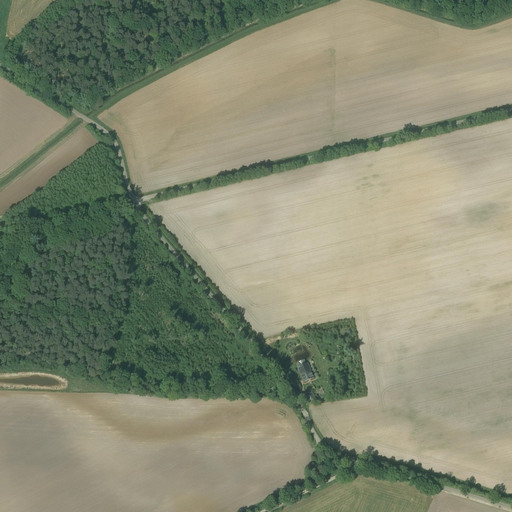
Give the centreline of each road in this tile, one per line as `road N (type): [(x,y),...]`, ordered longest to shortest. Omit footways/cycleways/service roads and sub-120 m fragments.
road 1 (unclassified): [(511,507),(325,446),(291,391),(133,198)]
road 2 (unclassified): [(511,107),(133,198)]
road 3 (unclassified): [(133,198),(113,137),(0,62)]
